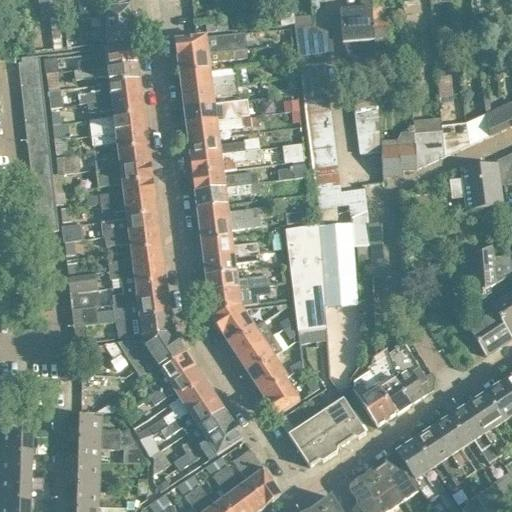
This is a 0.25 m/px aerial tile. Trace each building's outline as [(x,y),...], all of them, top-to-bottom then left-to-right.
[(6,0),(7,1),(8,9),(18,8),(17,0),(6,0)] [(38,0),(41,21),(50,19),(47,0),(38,0)] [(47,0),(50,19),(54,51),(63,50),(59,18),(57,0),(47,0)] [(87,0),(77,0),(78,0),(81,21),(90,20),(89,11),(87,0)] [(87,0),(89,11),(96,10),(94,0),(87,0)] [(381,0),(371,0),(372,9),(375,42),(375,49),(382,49),(381,39),(392,38),(390,21),(390,17),(383,17),(381,0)] [(108,47),(135,43),(136,43),(131,7),(108,10),(110,18),(104,19),(108,47)] [(372,9),(340,12),(343,45),(375,42),(372,9)] [(398,11),(396,13),(396,16),(396,21),(397,25),(399,25),(405,24),(404,10),(398,11)] [(279,13),(281,25),(293,24),(293,19),(292,12),(279,13)] [(293,24),(294,30),(313,28),(311,17),(293,19),(293,24)] [(100,19),(92,21),(93,30),(101,29),(100,19)] [(215,21),(206,22),(207,33),(217,32),(216,23),(215,21)] [(227,22),(216,23),(217,32),(228,30),(227,22)] [(313,28),(294,30),(296,46),(299,67),(325,64),(334,63),(331,35),(313,28)] [(206,39),(175,42),(178,59),(232,53),(246,51),(244,34),(206,39)] [(82,63),(78,63),(79,73),(91,71),(138,65),(136,47),(105,51),(105,52),(106,60),(82,63)] [(0,48),(0,62),(14,61),(13,55),(12,48),(0,48)] [(246,51),(232,53),(178,59),(180,76),(211,72),(210,64),(233,61),(247,59),(246,51)] [(376,55),(351,58),(351,60),(356,100),(378,98),(376,55)] [(446,59),(436,60),(438,79),(447,78),(446,59)] [(44,62),(46,77),(59,76),(57,61),(44,62)] [(40,73),(38,62),(18,64),(20,76),(40,73)] [(79,73),(74,73),(75,82),(84,81),(108,78),(110,86),(140,82),(138,65),(91,71),(79,73)] [(264,65),(247,67),(249,85),(266,82),(264,65)] [(319,67),(317,77),(314,76),(313,82),(325,84),(328,69),(319,67)] [(212,80),(211,72),(180,76),(182,93),(236,86),(235,77),(212,80)] [(20,76),(21,87),(41,85),(40,73),(20,76)] [(46,77),(47,94),(60,92),(59,76),(46,77)] [(142,98),(140,82),(110,86),(110,93),(86,96),(78,97),(79,106),(87,105),(142,98)] [(43,96),(41,85),(21,87),(22,99),(43,96)] [(237,95),(236,86),(182,93),(184,110),(215,106),(214,98),(237,95)] [(309,89),(318,168),(338,165),(329,87),(309,89)] [(59,92),(48,94),(50,110),(62,108),(60,92),(59,92)] [(22,99),(24,110),(44,108),(43,96),(22,99)] [(142,98),(87,105),(88,115),(113,111),(114,120),(145,116),(142,98)] [(297,102),(286,103),(287,113),(298,111),(297,102)] [(505,131),(511,128),(511,102),(502,106),(505,131)] [(215,106),(184,110),(186,127),(241,120),(243,120),(246,119),(245,107),(216,111),(215,106)] [(489,138),(505,131),(502,106),(486,113),(489,138)] [(24,110),(25,121),(45,119),(44,108),(24,110)] [(485,115),(467,124),(470,147),(489,138),(486,113),(485,114),(485,115)] [(60,114),(51,115),(52,128),(61,127),(60,114)] [(114,120),(90,123),(92,139),(147,132),(145,116),(114,120)] [(246,119),(243,120),(244,127),(258,125),(257,118),(246,119)] [(45,119),(25,121),(26,133),(47,130),(45,119)] [(186,127),(188,143),(219,139),(218,131),(242,128),(241,120),(186,127)] [(444,159),(470,147),(467,124),(441,126),(442,131),(444,159)] [(61,127),(52,128),(54,142),(66,141),(70,140),(68,126),(61,127)] [(26,133),(27,144),(48,142),(47,130),(26,133)] [(444,159),(442,131),(413,134),(415,147),(417,171),(444,159)] [(149,149),(147,132),(92,139),(93,148),(117,145),(118,153),(149,149)] [(219,139),(188,143),(191,161),(245,154),(244,144),(220,147),(219,139)] [(66,141),(54,142),(56,157),(68,156),(66,141)] [(49,153),(48,142),(27,144),(29,155),(49,153)] [(303,147),(282,149),(284,165),(292,164),(294,164),(305,163),(303,147)] [(415,147),(381,149),(383,179),(401,178),(401,172),(417,171),(415,147)] [(149,149),(118,153),(119,160),(95,164),(96,173),(151,165),(149,149)] [(245,154),(191,161),(193,177),(224,173),(236,172),(235,164),(260,160),(259,152),(245,154)] [(29,155),(30,167),(51,164),(49,153),(29,155)] [(511,184),(511,160),(511,155),(497,162),(497,165),(499,165),(502,186),(511,184)] [(68,158),(56,159),(57,176),(64,175),(69,175),(68,158)] [(305,163),(294,164),(295,172),(296,181),(307,180),(305,163)] [(51,164),(30,167),(31,178),(52,176),(52,175),(51,164)] [(151,165),(96,173),(98,190),(123,187),(153,183),(151,165)] [(499,165),(497,165),(462,170),(467,213),(503,208),(500,187),(502,186),(499,165)] [(225,181),(224,173),(193,177),(195,194),(251,187),(259,186),(257,176),(247,178),(225,181)] [(57,176),(52,176),(52,177),(54,187),(55,195),(64,194),(66,194),(64,175),(57,176)] [(33,189),(54,187),(52,177),(52,176),(31,178),(33,189)] [(99,197),(100,206),(155,199),(153,183),(123,187),(124,194),(99,197)] [(33,189),(34,201),(55,198),(55,195),(54,187),(33,189)] [(251,187),(195,194),(197,211),(228,207),(227,199),(252,196),(251,187)] [(64,194),(55,195),(55,198),(56,207),(61,207),(66,207),(64,194)] [(34,201),(35,212),(56,210),(56,207),(55,198),(34,201)] [(157,216),(155,199),(100,206),(102,215),(126,212),(127,220),(157,216)] [(253,220),(260,219),(272,218),(270,209),(252,212),(229,215),(228,207),(197,211),(199,227),(253,220)] [(35,212),(37,223),(58,221),(56,210),(35,212)] [(61,211),(62,224),(72,223),(71,210),(61,211)] [(310,213),(299,214),(300,225),(306,224),(311,219),(310,213)] [(351,227),(354,249),(357,249),(358,262),(371,261),(368,226),(367,213),(351,219),(351,227)] [(127,220),(101,223),(103,240),(105,240),(160,233),(157,216),(127,220)] [(260,219),(253,220),(199,227),(201,245),(232,241),(231,232),(262,228),(260,219)] [(58,221),(37,223),(38,235),(59,233),(58,221)] [(381,225),(368,226),(371,261),(371,265),(384,264),(381,225)] [(82,226),(63,228),(64,234),(65,245),(74,244),(84,242),(82,226)] [(307,333),(316,332),(326,331),(324,308),(319,229),(319,227),(286,233),(299,334),(307,333)] [(358,306),(354,249),(351,227),(319,229),(324,308),(358,306)] [(5,244),(14,244),(14,231),(5,231),(5,244)] [(131,246),(132,253),(162,250),(160,233),(105,240),(106,249),(131,246)] [(281,234),(272,236),(274,252),(283,251),(281,234)] [(233,248),(232,241),(201,245),(203,261),(258,254),(257,245),(233,248)] [(65,245),(66,258),(76,256),(74,244),(65,245)] [(480,323),(468,331),(486,358),(511,341),(488,304),(486,296),(492,292),(491,289),(504,280),(511,278),(511,256),(492,260),(491,248),(487,250),(478,257),(471,261),(473,296),(477,320),(480,323)] [(164,266),(162,250),(132,253),(132,261),(108,264),(109,273),(164,266)] [(259,263),(258,254),(203,261),(206,278),(237,274),(236,266),(259,263)] [(284,261),(271,263),(272,269),(280,268),(285,268),(284,261)] [(77,265),(67,266),(68,279),(78,277),(77,265)] [(123,289),(166,283),(164,266),(109,273),(110,282),(122,281),(123,289)] [(420,269),(408,273),(412,283),(414,282),(423,279),(422,275),(420,269)] [(0,306),(14,306),(14,271),(0,271),(0,306)] [(238,281),(237,274),(206,278),(208,295),(269,287),(268,277),(260,278),(238,281)] [(78,277),(68,279),(70,296),(98,292),(96,275),(78,277)] [(168,299),(166,283),(123,289),(124,296),(113,298),(114,306),(168,299)] [(269,287),(208,295),(209,301),(210,310),(210,312),(241,308),(240,306),(259,303),(259,296),(270,295),(269,287)] [(98,292),(70,296),(72,312),(97,309),(99,308),(98,292)] [(492,292),(486,296),(488,304),(511,341),(511,340),(511,302),(508,296),(498,302),(492,292)] [(113,312),(97,314),(99,326),(116,324),(171,317),(168,299),(114,306),(113,306),(113,312)] [(97,309),(72,312),(74,329),(85,328),(99,326),(97,314),(97,309)] [(243,310),(211,315),(211,319),(225,340),(251,323),(243,310)] [(142,338),(143,341),(175,337),(173,334),(171,317),(116,324),(118,341),(142,338)] [(283,332),(292,326),(291,318),(279,325),(283,332)] [(255,329),(251,323),(225,340),(238,361),(273,338),(264,324),(255,329)] [(292,326),(283,332),(290,342),(294,339),(292,326)] [(85,328),(74,329),(76,346),(88,345),(85,328)] [(318,344),(327,343),(326,331),(316,332),(318,344)] [(309,345),(318,344),(316,332),(307,333),(309,345)] [(300,346),(309,345),(307,333),(299,334),(300,344),(300,346)] [(143,383),(161,372),(186,355),(175,337),(143,341),(104,346),(113,360),(123,353),(143,383)] [(283,353),(273,338),(238,361),(248,375),(274,358),(283,353)] [(404,346),(389,355),(389,364),(396,381),(412,406),(433,392),(435,380),(431,374),(425,378),(404,346)] [(196,369),(186,355),(161,372),(165,378),(145,391),(150,399),(196,369)] [(367,369),(370,374),(371,373),(398,415),(412,406),(396,381),(389,364),(389,355),(367,369)] [(262,397),(286,381),(288,380),(274,358),(248,375),(262,397)] [(302,362),(292,368),(296,375),(303,370),(302,362)] [(175,394),(180,400),(205,383),(196,369),(150,399),(155,407),(175,394)] [(377,429),(398,415),(371,373),(370,374),(355,384),(353,394),(377,429)] [(511,378),(502,385),(511,400),(511,378)] [(312,379),(305,384),(312,395),(320,390),(312,379)] [(286,381),(262,397),(276,418),(300,403),(286,381)] [(164,419),(148,429),(153,437),(161,433),(170,429),(169,427),(214,397),(205,383),(180,400),(168,408),(172,414),(164,419)] [(511,421),(511,400),(502,385),(484,397),(503,426),(505,425),(511,421)] [(224,411),(214,397),(169,427),(170,429),(161,433),(166,440),(174,435),(182,430),(186,436),(224,411)] [(502,427),(503,426),(484,397),(466,409),(500,460),(510,454),(495,431),(502,427)] [(366,435),(342,400),(324,412),(346,444),(353,440),(358,441),(366,435)] [(113,405),(98,414),(120,415),(113,405)] [(490,467),(500,460),(466,409),(449,420),(468,449),(475,444),(490,467)] [(182,449),(187,456),(233,426),(224,411),(186,436),(191,443),(182,449)] [(324,412),(306,425),(330,459),(337,455),(338,450),(346,444),(324,412)] [(69,418),(69,440),(120,442),(126,442),(134,442),(128,432),(124,434),(101,434),(101,418),(69,418)] [(449,420),(432,431),(466,483),(476,476),(462,453),(468,449),(449,420)] [(322,464),(330,459),(306,425),(288,437),(310,468),(318,463),(322,464)] [(187,456),(174,465),(179,473),(204,456),(209,462),(243,440),(233,426),(187,456)] [(32,456),(33,432),(1,432),(0,431),(0,455),(0,456),(32,456)] [(416,442),(413,444),(432,472),(441,466),(456,489),(466,483),(432,431),(416,442)] [(150,460),(151,459),(160,453),(151,437),(140,442),(150,460)] [(69,440),(68,463),(100,464),(100,451),(120,452),(120,442),(69,440)] [(125,452),(125,465),(147,466),(134,442),(126,442),(125,452)] [(413,444),(396,455),(420,491),(430,505),(440,499),(425,477),(432,472),(413,444)] [(161,452),(160,453),(151,459),(154,463),(153,479),(160,474),(171,467),(161,452)] [(249,483),(266,507),(278,499),(279,494),(250,452),(234,463),(249,484),(249,483)] [(404,503),(420,491),(396,455),(387,461),(386,466),(381,470),(404,503)] [(0,461),(0,477),(31,478),(32,456),(0,456),(0,461)] [(249,483),(249,484),(248,484),(244,487),(222,458),(214,463),(249,511),(260,511),(266,507),(249,483)] [(68,463),(67,486),(99,487),(100,464),(68,463)] [(249,511),(214,463),(206,468),(228,498),(222,503),(228,511),(249,511)] [(370,473),(361,480),(385,511),(391,511),(404,503),(381,470),(375,474),(370,473)] [(169,488),(160,474),(153,479),(153,484),(160,495),(169,488)] [(504,504),(511,499),(511,478),(510,475),(493,486),(504,504)] [(216,507),(194,476),(186,482),(208,511),(228,511),(222,503),(216,507)] [(31,478),(0,477),(0,500),(31,501),(31,485),(31,478)] [(137,480),(137,488),(146,489),(146,480),(137,480)] [(349,492),(363,511),(385,511),(361,480),(350,488),(349,492)] [(208,511),(186,482),(178,487),(196,511),(208,511)] [(67,486),(67,509),(98,510),(99,487),(67,486)] [(492,511),(504,504),(493,486),(476,498),(485,511),(492,511)] [(137,496),(146,497),(146,489),(137,488),(137,496)] [(177,511),(165,495),(157,500),(165,511),(177,511)] [(485,511),(476,498),(465,505),(467,507),(461,511),(485,511)] [(341,511),(333,499),(314,511),(341,511)] [(30,511),(31,501),(0,500),(0,511),(30,511)] [(165,511),(157,500),(150,506),(154,511),(165,511)] [(135,503),(127,503),(127,510),(127,511),(135,511),(135,503)]
